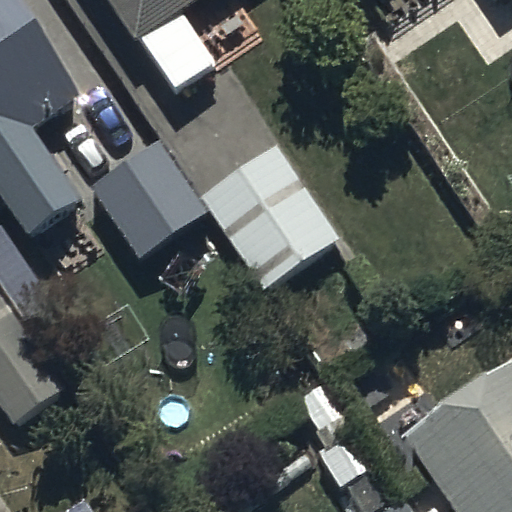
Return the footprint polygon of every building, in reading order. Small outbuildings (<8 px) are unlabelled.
[(12,0),(0,0),(0,198),(27,238),(80,203),(32,131),(80,99),(12,0)] [(95,0),(132,55),(138,52),(171,103),(215,74),(181,22),(214,0),(95,0)] [(340,0),(342,2),(344,0),(353,0),(360,8),(371,0),(340,0)] [(339,241),(273,147),(195,201),(159,150),(94,195),(141,261),(206,216),(262,295),(339,241)] [(0,301),(0,419),(12,438),(67,401),(0,301)] [(511,511),(511,378),(405,448),(447,511),(511,511)] [(325,393),(299,409),(316,435),(304,443),(338,495),(375,471),(325,393)]
